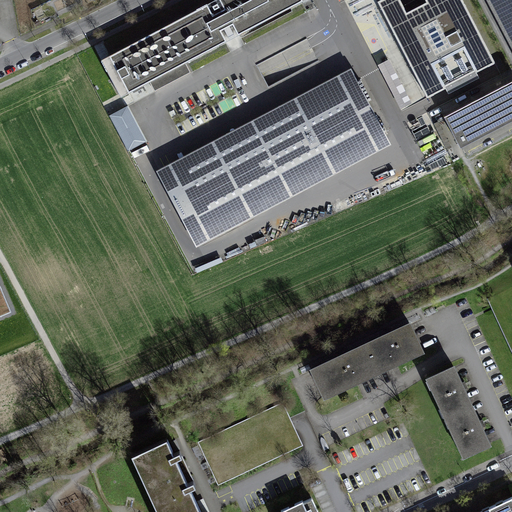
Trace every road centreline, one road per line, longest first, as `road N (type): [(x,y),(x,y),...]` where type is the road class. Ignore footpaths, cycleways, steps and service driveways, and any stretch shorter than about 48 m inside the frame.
road 1 (track): [(511,215),(0,441)]
road 2 (residential): [(132,0),(0,67)]
